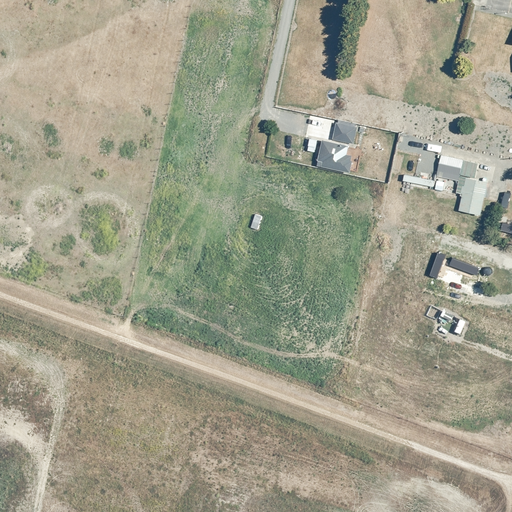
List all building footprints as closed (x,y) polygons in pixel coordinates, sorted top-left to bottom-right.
[(334,140),(354,144),(357,127),(337,123),(334,140)] [(316,137),(308,136),(305,158),(313,159),(316,137)] [(323,140),(317,166),(351,174),(354,161),(352,160),(353,156),(348,154),(350,146),(323,140)] [(442,155),(437,176),(460,181),(457,192),(461,193),(461,195),(463,196),(460,210),(481,214),(488,182),(461,176),(461,175),(477,178),(480,163),(442,155)] [(445,189),(447,178),(443,177),(436,176),(434,187),(445,189)] [(441,231),(443,225),(438,224),(440,216),(433,214),(429,228),(441,231)] [(469,253),(461,285),(477,289),(486,257),(469,253)] [(469,288),(450,283),(447,294),(466,299),(469,288)]
